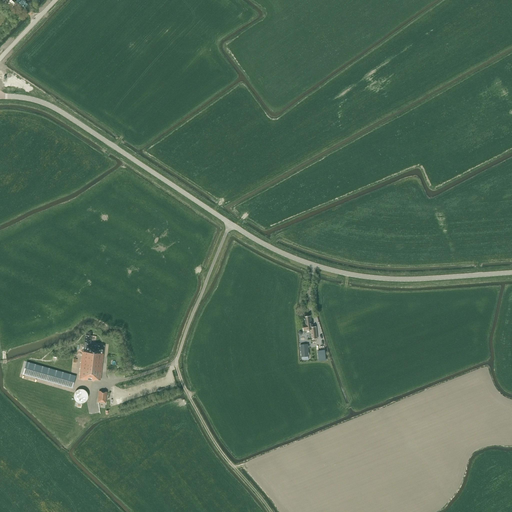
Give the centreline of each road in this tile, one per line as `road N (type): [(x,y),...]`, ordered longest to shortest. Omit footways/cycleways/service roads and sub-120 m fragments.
road 1 (tertiary): [(511,272),(349,274),(276,250),(231,223)]
road 2 (tertiary): [(231,223),(55,108),(0,96)]
road 3 (track): [(175,361),(208,432),(271,511)]
road 4 (unclassified): [(175,361),(231,223)]
